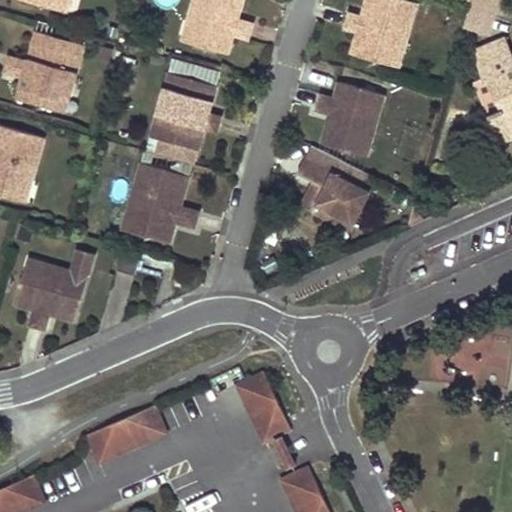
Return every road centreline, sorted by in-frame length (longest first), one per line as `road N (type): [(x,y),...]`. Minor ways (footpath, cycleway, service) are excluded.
road 1 (residential): [(229,308),(237,241),(304,0)]
road 2 (residential): [(0,395),(229,308)]
road 3 (residential): [(511,264),(329,350)]
road 4 (residential): [(329,350),(334,416),(378,511)]
